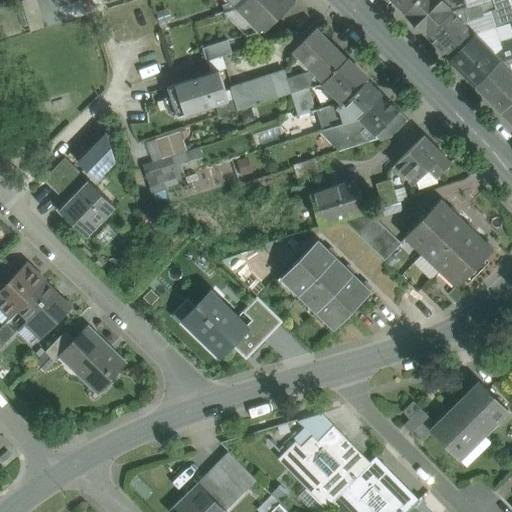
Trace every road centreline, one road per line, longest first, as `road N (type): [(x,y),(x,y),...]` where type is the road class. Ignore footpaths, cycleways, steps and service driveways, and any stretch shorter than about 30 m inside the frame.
road 1 (residential): [(0,195),(215,404)]
road 2 (residential): [(345,0),(511,169)]
road 3 (residential): [(477,511),(449,496),(327,371)]
road 4 (residential): [(327,371),(460,327),(511,285)]
road 5 (residential): [(72,467),(215,404)]
